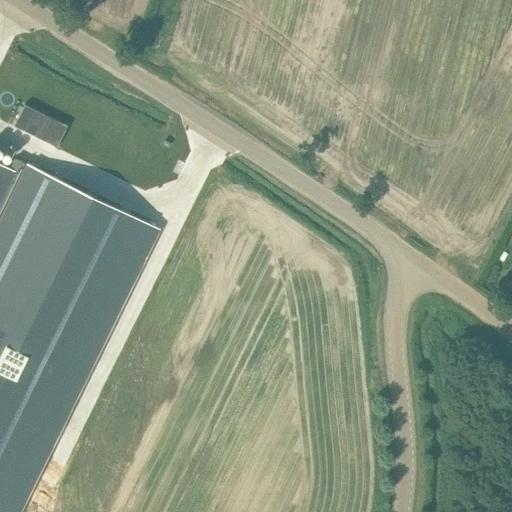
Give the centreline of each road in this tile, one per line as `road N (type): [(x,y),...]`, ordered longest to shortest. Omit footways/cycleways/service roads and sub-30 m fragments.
road 1 (unclassified): [(421,264),(15,0)]
road 2 (unclassified): [(401,511),(395,312),(421,264)]
